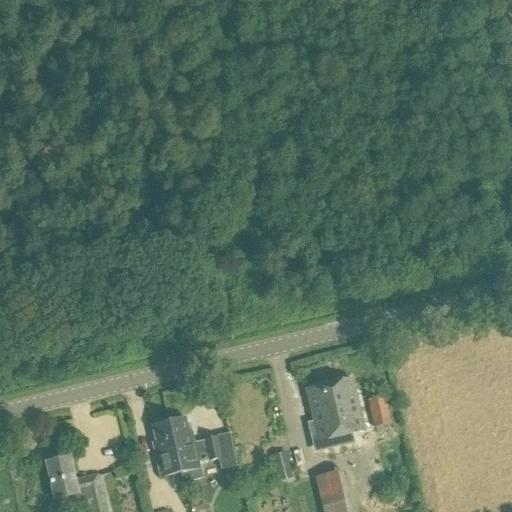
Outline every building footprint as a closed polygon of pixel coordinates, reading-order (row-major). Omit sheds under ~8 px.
[(300,413),(303,427),(315,424),(320,443),(363,433),(351,382),(308,392),(312,410),(300,413)] [(384,398),(368,402),(374,428),(391,424),(384,398)] [(175,451),(181,476),(184,485),(203,481),(199,463),(208,461),(209,463),(219,461),(222,472),(237,468),(230,436),(204,442),(204,443),(195,445),(193,436),(189,437),(186,420),(169,424),(175,451)] [(175,451),(169,424),(152,428),(156,444),(153,444),(161,480),(181,476),(175,451)] [(80,507),(91,506),(92,511),(105,511),(98,477),(76,482),(71,459),(47,465),(55,502),(77,497),(80,507)] [(289,462),(275,465),(279,481),(293,478),(289,462)] [(357,511),(351,470),(325,474),(330,511),(357,511)] [(395,486),(379,490),(383,503),(398,499),(395,486)]
